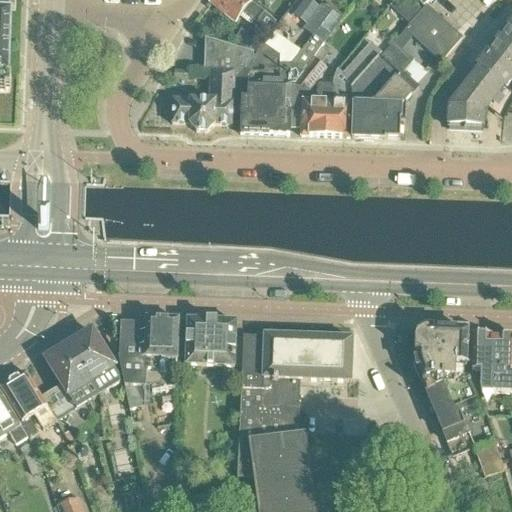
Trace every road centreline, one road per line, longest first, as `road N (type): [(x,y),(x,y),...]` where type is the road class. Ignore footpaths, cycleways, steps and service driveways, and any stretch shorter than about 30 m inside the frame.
road 1 (residential): [(511,174),(131,155),(120,136),(119,102),(169,21)]
road 2 (secondary): [(366,283),(53,264)]
road 3 (unclassified): [(446,508),(373,341),(366,283)]
road 4 (unclassified): [(44,162),(50,10)]
road 5 (secondary): [(511,288),(366,283)]
